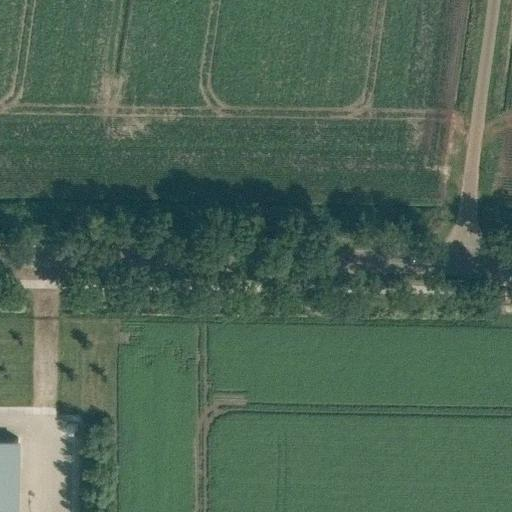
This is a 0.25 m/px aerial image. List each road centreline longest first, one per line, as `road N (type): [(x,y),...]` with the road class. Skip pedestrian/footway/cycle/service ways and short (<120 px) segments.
road 1 (tertiary): [(511,262),(0,253)]
road 2 (track): [(471,261),(472,151),(498,0)]
